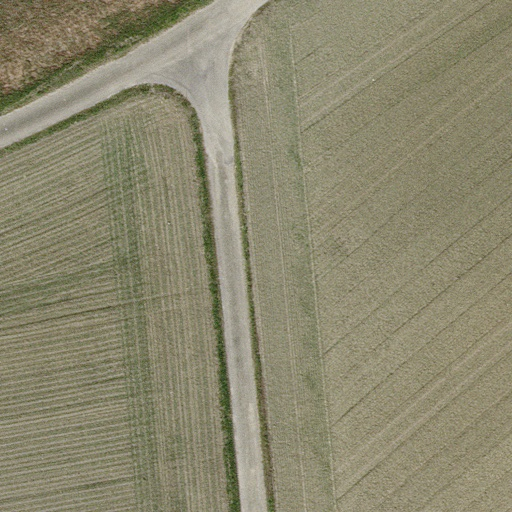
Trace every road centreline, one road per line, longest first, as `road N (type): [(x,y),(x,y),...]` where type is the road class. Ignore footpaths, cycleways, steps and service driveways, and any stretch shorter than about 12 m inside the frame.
road 1 (track): [(212,36),(276,511)]
road 2 (track): [(0,139),(212,36),(265,0)]
